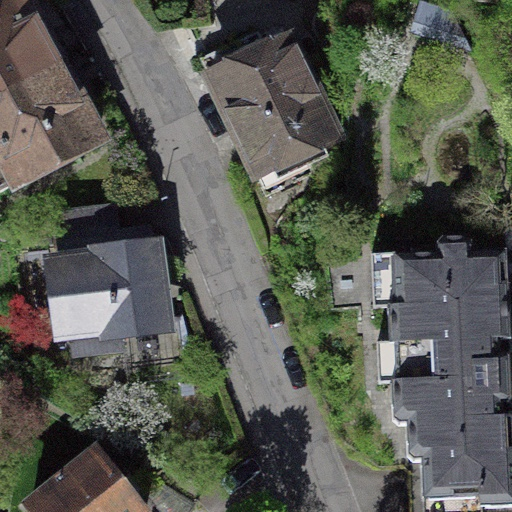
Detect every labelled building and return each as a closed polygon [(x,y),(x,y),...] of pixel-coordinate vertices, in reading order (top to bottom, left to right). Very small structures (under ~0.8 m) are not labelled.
[(6,93),(64,62),(53,42),(50,36),(44,39),(22,0),(0,12),(0,102),(9,98),(6,93)] [(257,32),(200,60),(255,173),(266,195),(312,172),(304,155),(336,139),(304,71),(322,62),(309,35),(291,43),(289,39),(277,44),(266,50),(257,32)] [(74,82),(64,62),(6,93),(9,98),(0,102),(0,192),(28,177),(31,181),(90,149),(87,145),(98,139),(72,91),(78,88),(74,82)] [(72,326),(76,355),(119,350),(116,327),(160,322),(156,288),(152,255),(151,255),(148,231),(118,234),(115,208),(62,214),(65,241),(62,241),(66,271),(64,271),(71,326),(72,326)] [(436,252),(394,254),(397,305),(387,305),(389,345),(399,345),(400,380),(391,380),(393,420),(398,425),(406,424),(408,456),(413,461),(421,461),(422,498),(480,496),(481,508),(500,508),(511,507),(511,452),(506,453),(504,403),(508,402),(511,398),(510,357),(506,353),(500,354),(500,340),(511,340),(509,287),(498,288),(496,249),(473,250),(473,242),(466,236),(442,236),(435,243),(436,252)] [(30,502),(28,511),(144,511),(132,496),(98,454),(48,493),(42,492),(30,502)]
